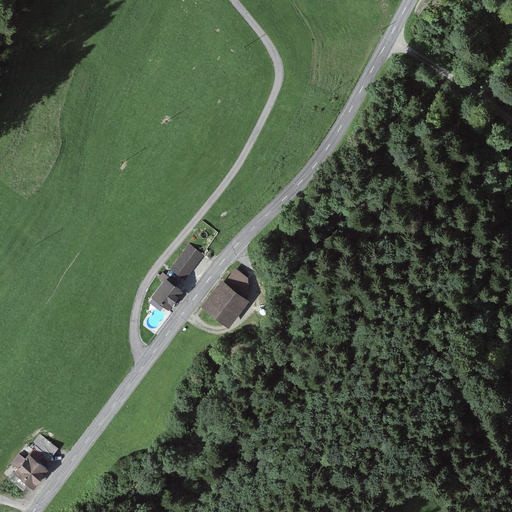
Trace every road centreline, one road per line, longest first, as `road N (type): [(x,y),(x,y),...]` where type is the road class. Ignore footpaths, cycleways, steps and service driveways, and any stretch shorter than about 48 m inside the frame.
road 1 (tertiary): [(33,511),(336,124),(412,0)]
road 2 (track): [(187,511),(260,422),(326,371),(360,304),(459,172),(463,139)]
road 3 (track): [(143,364),(133,338),(138,297),(241,168),(280,85),(277,55),(234,0)]
road 4 (track): [(308,511),(390,393),(428,368),(459,384),(511,476)]
road 5 (track): [(443,192),(511,300)]
